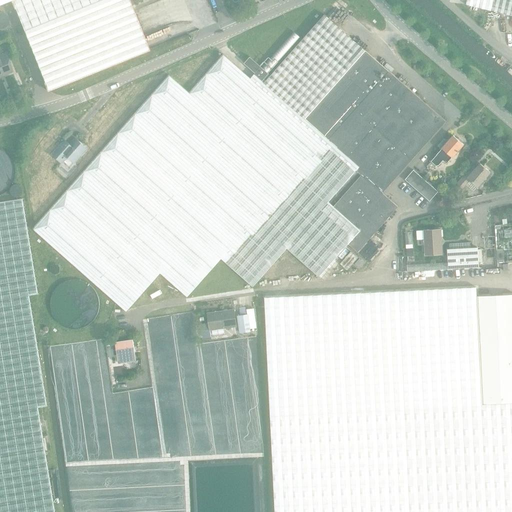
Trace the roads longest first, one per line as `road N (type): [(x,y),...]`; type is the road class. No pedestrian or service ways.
road 1 (unclassified): [(139,310),(255,291),(390,282),(392,217),(511,192)]
road 2 (unclassified): [(0,121),(85,95),(293,0)]
road 3 (unclassified): [(511,123),(374,0)]
